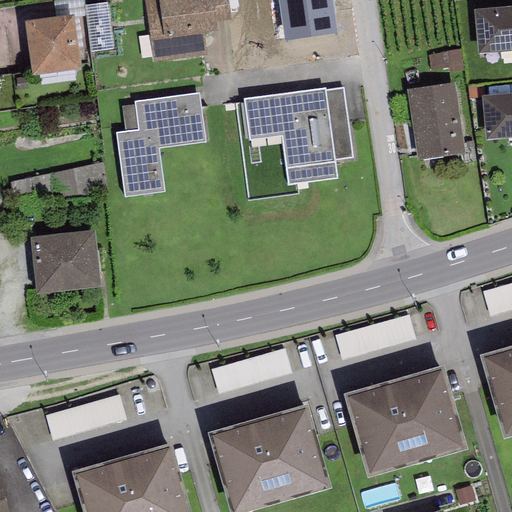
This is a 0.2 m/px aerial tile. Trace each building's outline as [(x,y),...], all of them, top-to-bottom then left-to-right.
[(83,0),(59,0),(53,1),(55,18),(73,15),(74,18),(85,17),(84,5),(83,0)] [(212,0),(143,0),(152,61),(206,54),(203,33),(217,32),(216,23),(212,0)] [(227,0),(212,0),(216,23),(230,21),(227,0)] [(278,0),(284,41),(337,33),(331,0),(278,0)] [(107,3),(84,5),(85,17),(89,52),(113,49),(107,3)] [(511,5),(473,9),(477,54),(511,51),(511,5)] [(55,18),(25,22),(32,76),(80,69),(74,18),(73,15),(55,18)] [(460,49),(428,55),(430,70),(448,67),(449,73),(464,71),(460,49)] [(454,83),(407,89),(416,161),(464,154),(454,83)] [(281,136),(287,185),(336,179),(334,160),(325,91),(324,88),(244,99),(249,140),(281,136)] [(344,88),(325,91),(334,160),(351,157),(344,88)] [(116,133),(124,197),(164,192),(158,149),(205,143),(199,93),(134,102),(135,105),(138,130),(124,132),(116,133)] [(511,93),(481,96),(485,140),(511,138),(511,93)] [(138,130),(135,105),(121,107),(124,132),(138,130)] [(30,237),(36,294),(100,287),(94,230),(30,237)] [(493,312),(511,305),(511,281),(486,291),(493,312)] [(339,332),(344,351),(418,331),(412,311),(339,332)] [(218,383),(293,373),(290,350),(215,361),(218,383)] [(511,352),(480,361),(503,444),(511,441),(511,352)] [(443,371),(343,400),(367,483),(467,455),(443,371)] [(52,428),(128,417),(125,397),(49,408),(52,428)] [(308,410),(208,439),(228,511),(263,511),(331,493),(308,410)] [(188,511),(170,449),(71,477),(80,511),(188,511)]
